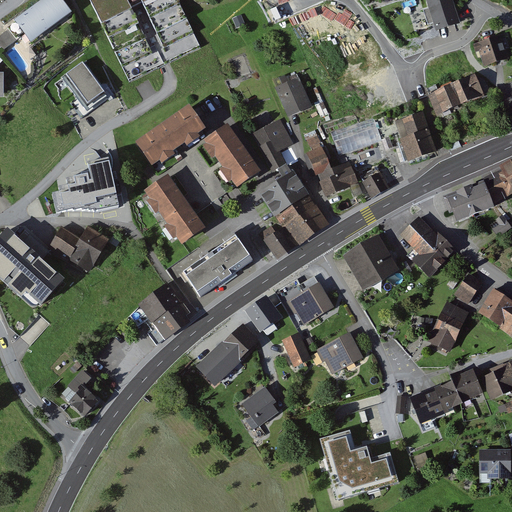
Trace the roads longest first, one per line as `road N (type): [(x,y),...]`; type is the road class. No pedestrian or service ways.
road 1 (residential): [(201,327),(124,227),(5,218)]
road 2 (residential): [(167,66),(173,79),(164,94),(89,142),(5,218)]
road 3 (residential): [(448,174),(418,67),(466,40),(484,6)]
road 4 (primary): [(88,452),(155,368),(201,327)]
road 5 (residential): [(396,379),(317,247)]
road 6 (residential): [(0,330),(23,385),(88,452)]
road 7 (primary): [(201,327),(317,247)]
road 8 (residential): [(417,189),(445,233),(511,285)]
